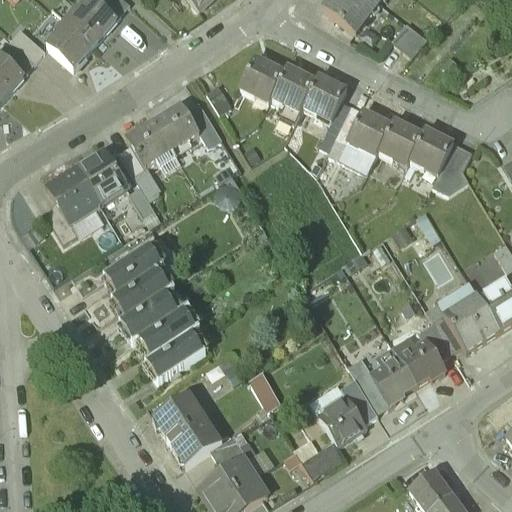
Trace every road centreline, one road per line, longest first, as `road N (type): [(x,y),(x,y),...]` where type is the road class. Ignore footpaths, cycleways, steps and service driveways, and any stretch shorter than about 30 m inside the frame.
road 1 (residential): [(260,8),(0,174)]
road 2 (residential): [(260,8),(299,48),(476,132),(511,112)]
road 3 (residential): [(0,273),(167,511)]
road 4 (residential): [(0,273),(7,511)]
road 5 (residential): [(304,511),(438,426)]
